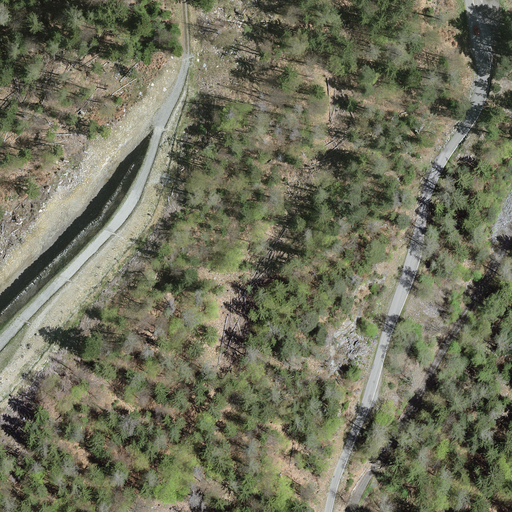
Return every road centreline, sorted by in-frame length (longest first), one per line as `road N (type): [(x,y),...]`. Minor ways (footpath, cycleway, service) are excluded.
road 1 (unclassified): [(327,511),(410,268),(429,186),(478,100),(483,58),(468,0)]
road 2 (track): [(183,0),(183,83),(138,194),(0,344)]
road 3 (track): [(511,235),(351,511)]
